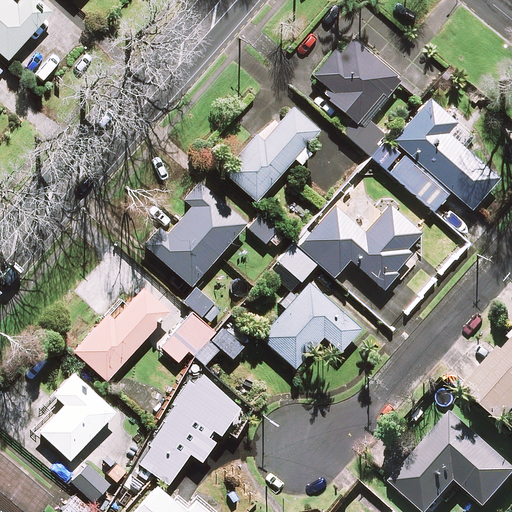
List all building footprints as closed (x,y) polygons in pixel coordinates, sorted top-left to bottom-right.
[(17,0),(15,3),(10,0),(0,0),(0,52),(7,58),(48,11),(35,0),(17,0)] [(403,67),(349,15),(314,51),(368,103),(403,67)] [(472,135),(428,97),(391,139),(405,151),(388,171),(431,210),(449,190),(470,208),(497,177),(462,146),(472,135)] [(315,128),(290,106),(261,138),(256,134),(223,171),(255,200),(292,157),(299,163),(309,152),(301,144),(315,128)] [(245,222),(196,181),(182,197),(190,204),(150,250),(189,284),(245,222)] [(420,232),(389,205),(364,233),(332,204),(308,231),(305,229),(268,271),(290,290),(315,261),(332,275),(348,257),(382,287),(394,273),(400,279),(423,254),(410,243),(420,232)] [(263,244),(268,238),(275,244),(283,236),(274,228),(260,216),(247,230),(263,244)] [(210,288),(199,279),(182,299),(208,321),(218,309),(203,296),(210,288)] [(358,326),(307,281),(259,336),(293,366),(321,334),(338,349),(358,326)] [(167,309),(139,284),(111,316),(106,312),(72,349),(105,378),(167,309)] [(195,355),(215,331),(191,310),(160,345),(177,360),(187,348),(195,355)] [(215,331),(195,355),(204,363),(218,346),(230,357),(241,344),(220,326),(215,331)] [(511,346),(470,393),(508,427),(511,421),(511,346)] [(38,430),(60,450),(48,464),(60,476),(73,462),(68,458),(113,409),(71,371),(52,392),(63,402),(38,430)] [(194,382),(188,378),(137,462),(139,464),(133,474),(142,480),(149,470),(168,481),(186,450),(199,458),(211,438),(207,435),(211,428),(219,433),(236,404),(201,371),(194,382)] [(511,480),(511,466),(454,415),(393,484),(424,511),(430,511),(458,482),(487,508),(511,480)] [(34,511),(50,493),(0,452),(0,511),(34,511)] [(108,482),(85,462),(69,480),(92,500),(108,482)] [(217,511),(193,492),(196,489),(187,481),(177,493),(174,490),(170,495),(153,481),(126,511),(217,511)] [(93,511),(74,495),(61,510),(63,511),(93,511)]
